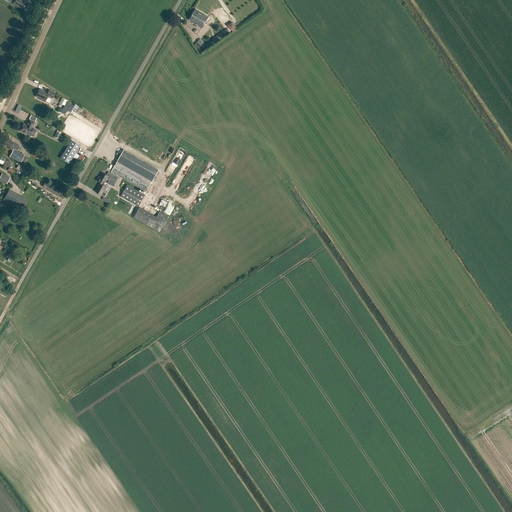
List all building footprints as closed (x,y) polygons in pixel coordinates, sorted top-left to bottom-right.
[(22,8),(25,3),(20,0),(19,0),(13,0),(11,3),(19,8),(20,7),(22,8)] [(202,28),(208,17),(195,9),(189,20),(193,22),(192,23),(202,28)] [(231,30),(236,27),(233,22),(228,26),(231,30)] [(216,42),(230,32),(227,28),(213,38),(216,42)] [(201,51),(204,49),(201,45),(203,43),(199,39),(194,44),(201,51)] [(47,93),(39,89),(36,96),(39,98),(38,99),(45,102),(47,96),(52,98),(55,93),(48,90),(47,93)] [(65,114),(68,110),(70,112),(72,109),(74,106),(68,102),(61,112),(65,114)] [(23,124),(20,131),(30,136),(33,128),(32,128),(34,122),(28,119),(26,125),(23,124)] [(61,140),(63,136),(60,135),(61,133),(57,131),(54,137),(61,140)] [(17,150),(19,146),(13,142),(5,138),(3,144),(10,147),(9,149),(12,150),(13,148),(17,150)] [(67,147),(60,158),(69,164),(73,156),(76,151),(80,146),(71,140),(70,141),(67,147)] [(169,140),(166,147),(171,149),(174,142),(169,140)] [(21,162),(24,156),(24,155),(13,150),(9,157),(21,162)] [(37,159),(40,155),(34,150),(31,154),(37,159)] [(157,170),(122,150),(110,171),(145,191),(157,170)] [(8,167),(11,163),(4,159),(5,157),(0,154),(0,163),(2,164),(8,167)] [(32,179),(34,175),(19,164),(16,168),(32,179)] [(102,185),(103,184),(106,178),(114,183),(117,177),(107,172),(108,172),(106,175),(101,172),(98,178),(98,177),(97,178),(96,179),(96,180),(97,181),(96,181),(99,183),(102,185)] [(0,176),(0,181),(6,184),(9,178),(2,173),(0,176)] [(52,187),(45,182),(42,186),(49,191),(59,196),(61,192),(52,187)] [(106,186),(103,184),(102,185),(99,183),(94,191),(100,195),(103,196),(105,193),(102,191),(106,186)] [(137,206),(144,194),(126,184),(120,196),(137,206)] [(21,210),(26,201),(21,199),(17,207),(21,210)] [(156,216),(138,207),(133,217),(159,231),(168,216),(159,211),(156,216)]
